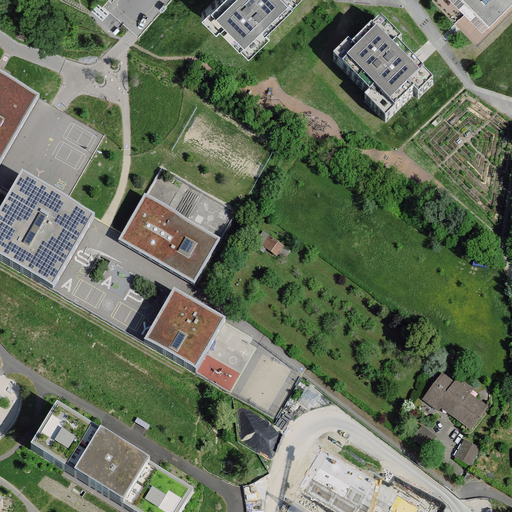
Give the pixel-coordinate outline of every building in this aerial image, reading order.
[(211,0),(204,8),(243,48),(291,0),(211,0)] [(511,0),(440,0),(462,22),(478,38),(511,3),(511,0)] [(337,67),(389,119),(429,79),(415,65),(377,27),(337,67)] [(0,161),(38,97),(0,74),(0,161)] [(94,219),(22,177),(0,214),(0,260),(53,290),(94,219)] [(120,243),(195,286),(220,242),(145,199),(120,243)] [(285,248),(268,237),(260,246),(276,259),(285,248)] [(145,344),(195,373),(225,322),(175,293),(145,344)] [(443,377),(426,400),(439,410),(442,406),(472,429),(487,409),(465,393),(468,388),(459,382),(456,386),(443,377)] [(182,511),(194,493),(57,409),(29,455),(54,469),(99,496),(126,511),(182,511)] [(437,438),(423,427),(413,439),(427,450),(437,438)] [(466,442),(457,458),(471,466),(480,450),(466,442)] [(295,495),(324,511),(440,511),(404,491),(324,444),(295,495)]
